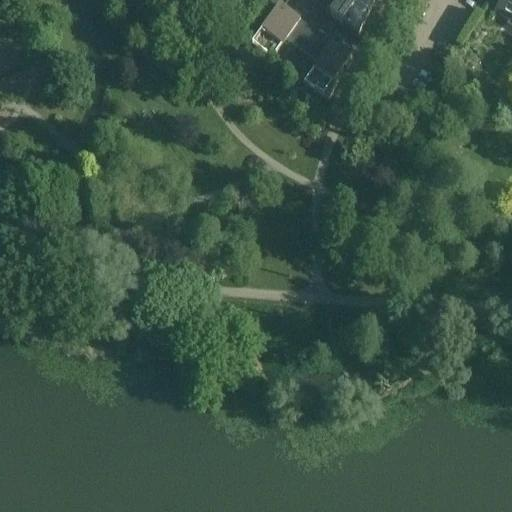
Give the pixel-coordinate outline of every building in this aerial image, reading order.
[(275,0),(266,0),(241,33),(255,44),(280,9),(283,6),(275,0)] [(320,0),(306,0),(306,1),(316,8),(322,1),(320,0)] [(343,0),(330,18),(358,39),(375,0),(343,0)] [(511,0),(504,0),(496,13),(511,22),(511,20),(511,0)] [(252,49),(272,63),(287,42),(319,66),(304,86),(328,104),(340,78),(352,62),(280,9),(255,44),(252,49)]
